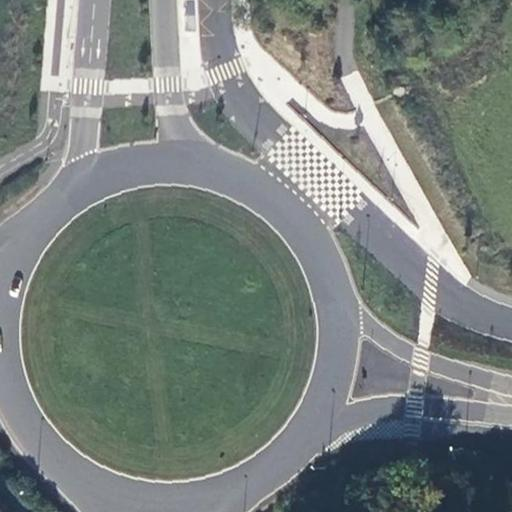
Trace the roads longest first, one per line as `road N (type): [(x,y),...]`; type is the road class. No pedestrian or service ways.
road 1 (primary): [(256,183),(192,140),(169,110),(163,0)]
road 2 (secondary): [(306,435),(377,412),(511,417)]
road 3 (secondary): [(511,386),(390,340),(338,295)]
road 4 (primary): [(93,0),(87,179)]
road 5 (primary): [(256,183),(224,168),(154,159),(87,179)]
road 6 (primary): [(76,477),(138,501),(205,500),(236,490)]
road 7 (primary): [(306,435),(340,354),(338,295)]
road 8 (primary): [(338,295),(317,242),(256,183)]
